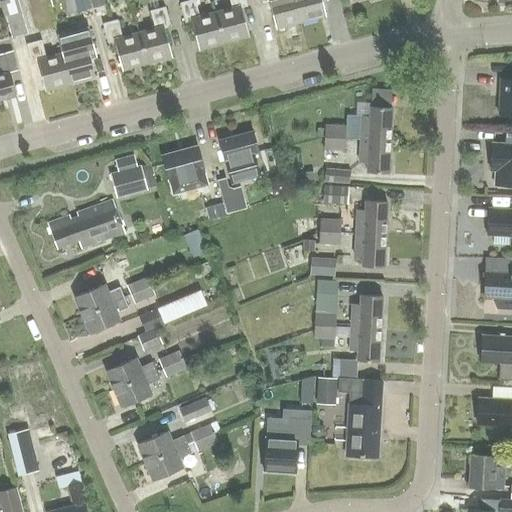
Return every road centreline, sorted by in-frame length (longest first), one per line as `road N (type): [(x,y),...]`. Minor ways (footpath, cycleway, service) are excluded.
road 1 (unclassified): [(420,503),(447,36)]
road 2 (residential): [(0,150),(447,36)]
road 3 (residential): [(126,511),(0,225)]
